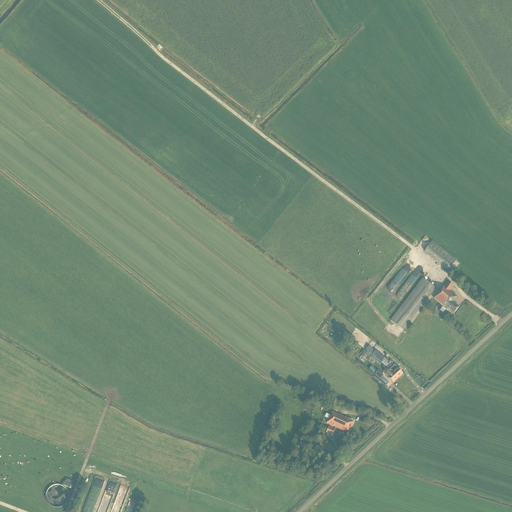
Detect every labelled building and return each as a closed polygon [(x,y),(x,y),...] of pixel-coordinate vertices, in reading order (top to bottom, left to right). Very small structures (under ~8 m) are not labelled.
[(425,252),(449,271),(456,261),(432,242),(425,252)] [(435,288),(423,279),(390,321),(403,330),(435,288)] [(444,287),(441,290),(440,290),(434,299),(448,309),(447,309),(454,313),(459,307),(453,302),(457,297),(450,291),(454,286),(448,282),(444,287)] [(385,358),(376,351),(372,356),(381,363),(383,361),(385,358)] [(391,372),(397,379),(403,374),(398,369),(395,366),(391,369),(391,368),(390,370),(391,372)] [(383,372),(385,374),(388,378),(393,383),(397,379),(391,372),(390,370),(389,371),(386,368),(383,372)] [(375,374),(380,379),(384,376),(379,371),(375,374)] [(332,412),(330,417),(327,424),(331,425),(330,426),(336,428),(344,431),(344,430),(348,432),(353,422),(352,422),(353,421),(332,412)] [(311,443),(317,429),(309,426),(303,439),(311,443)] [(335,430),(330,428),(329,429),(328,428),(326,433),(332,436),(335,430)]
